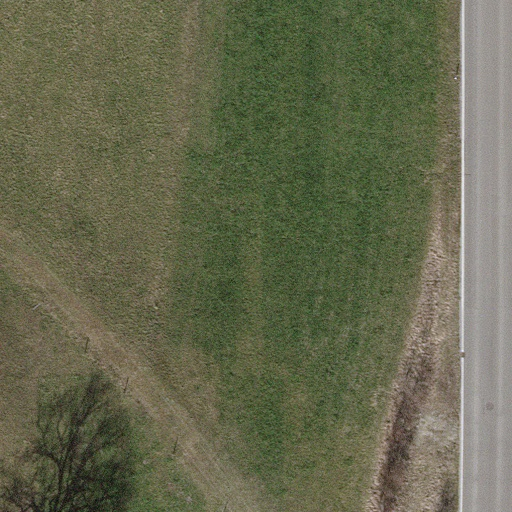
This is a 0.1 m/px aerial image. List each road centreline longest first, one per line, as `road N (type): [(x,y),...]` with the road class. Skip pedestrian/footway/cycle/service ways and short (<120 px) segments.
road 1 (residential): [(505,0),(500,511)]
road 2 (track): [(0,245),(247,511)]
